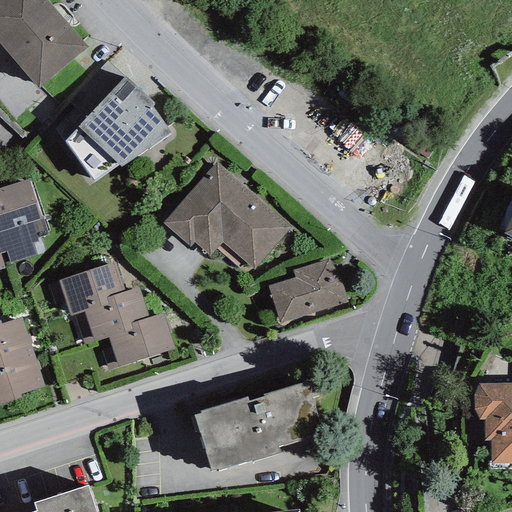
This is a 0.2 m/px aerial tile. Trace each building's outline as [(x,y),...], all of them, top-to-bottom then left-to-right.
[(49,0),(0,0),(0,41),(38,86),(87,44),(49,0)] [(123,76),(107,61),(69,101),(85,116),(123,76)] [(154,101),(125,74),(123,76),(85,116),(78,123),(121,164),(170,130),(151,104),(154,101)] [(291,226),(216,162),(163,222),(189,245),(193,240),(210,255),(223,241),(254,268),(291,226)] [(28,178),(0,186),(0,246),(2,252),(6,251),(10,263),(35,255),(31,242),(38,240),(32,221),(41,218),(28,178)] [(511,210),(503,233),(511,236),(511,210)] [(268,285),(279,322),(347,301),(341,277),(328,258),(292,270),(295,278),(268,285)] [(114,261),(58,279),(59,281),(48,285),(55,304),(65,301),(69,315),(74,313),(107,302),(106,297),(124,290),(114,261)] [(138,286),(124,290),(106,297),(107,302),(74,313),(84,344),(108,336),(132,329),(130,322),(148,317),(138,286)] [(163,312),(148,317),(130,322),(132,329),(108,336),(111,347),(101,350),(108,370),(174,349),(163,312)] [(0,363),(33,352),(21,316),(0,323),(0,321),(0,363)] [(33,352),(0,363),(0,404),(21,397),(20,394),(44,386),(33,352)] [(247,394),(193,411),(211,467),(217,465),(218,467),(251,457),(252,459),(280,451),(277,443),(322,429),(311,395),(318,392),(314,379),(308,381),(307,380),(248,398),(247,394)] [(511,462),(511,383),(481,384),(476,389),(473,396),(473,408),(478,418),(484,418),(484,439),(491,440),(490,463),(511,462)] [(97,511),(89,483),(36,500),(38,506),(28,509),(29,511),(97,511)]
